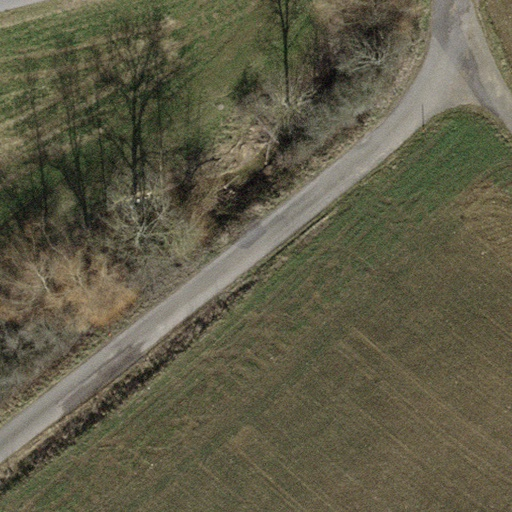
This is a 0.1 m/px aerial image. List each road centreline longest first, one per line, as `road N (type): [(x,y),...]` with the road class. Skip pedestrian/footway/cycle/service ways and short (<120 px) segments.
road 1 (track): [(473,71),(0,445)]
road 2 (track): [(463,0),(473,71),(511,114)]
